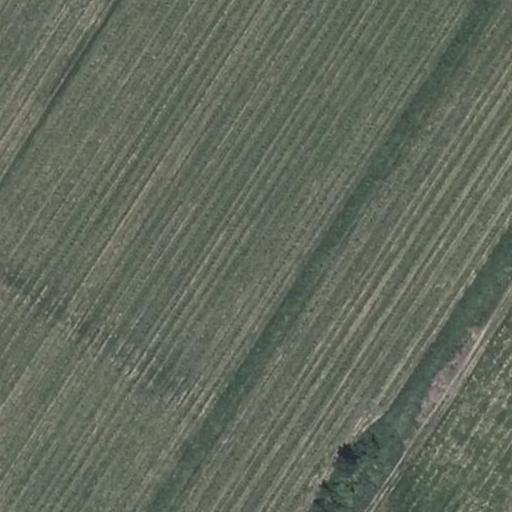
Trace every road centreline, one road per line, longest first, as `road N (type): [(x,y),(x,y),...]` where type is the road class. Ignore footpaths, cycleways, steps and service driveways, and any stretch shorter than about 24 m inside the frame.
road 1 (track): [(488,0),(158,511)]
road 2 (track): [(0,184),(113,0)]
